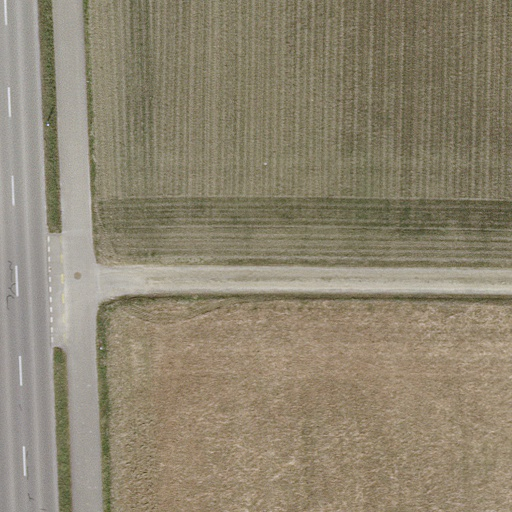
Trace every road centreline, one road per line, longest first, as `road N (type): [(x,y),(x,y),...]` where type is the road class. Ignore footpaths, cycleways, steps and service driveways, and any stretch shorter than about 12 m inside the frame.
road 1 (tertiary): [(7,0),(28,511)]
road 2 (track): [(511,290),(18,284)]
